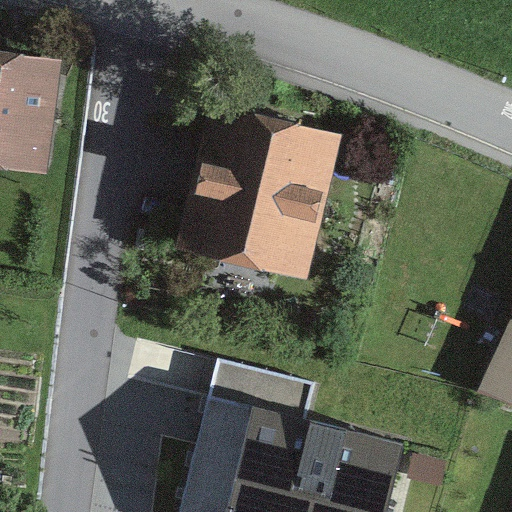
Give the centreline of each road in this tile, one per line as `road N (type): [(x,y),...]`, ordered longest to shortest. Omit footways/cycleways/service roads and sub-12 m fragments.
road 1 (residential): [(136,0),(68,511)]
road 2 (residential): [(511,124),(291,35),(167,0)]
